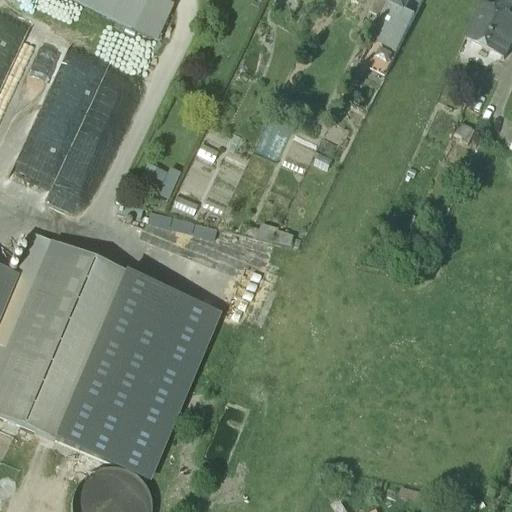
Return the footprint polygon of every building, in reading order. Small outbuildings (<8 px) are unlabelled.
[(173,8),(156,0),(65,0),(155,44),(173,8)] [(391,0),(376,0),(369,16),(381,22),(389,7),(391,0)] [(391,0),(389,7),(404,14),(410,0),(391,0)] [(483,0),(479,10),(490,15),(497,0),(483,0)] [(511,7),(511,0),(497,0),(490,15),(505,22),(511,7)] [(404,14),(389,7),(381,22),(375,36),(400,48),(414,19),(404,14)] [(490,15),(479,10),(464,44),(499,60),(502,61),(511,38),(511,24),(505,22),(490,15)] [(27,52),(24,50),(10,82),(50,100),(72,53),(35,36),(27,52)] [(499,60),(464,44),(457,57),(484,69),(499,60)] [(35,195),(86,206),(90,191),(92,189),(102,147),(99,141),(101,132),(105,130),(108,115),(121,119),(126,97),(136,99),(139,84),(122,80),(108,89),(105,84),(105,87),(111,97),(117,94),(113,108),(101,105),(96,129),(97,131),(86,138),(85,142),(59,158),(44,155),(35,195)] [(495,108),(481,102),(471,128),(485,134),(495,108)] [(160,187),(165,169),(151,165),(146,183),(160,187)] [(176,201),(184,173),(173,170),(165,198),(176,201)] [(15,279),(0,314),(0,422),(53,444),(123,279),(31,240),(15,279)] [(0,314),(15,279),(0,272),(0,314)] [(219,319),(123,279),(53,444),(149,485),(219,319)] [(149,511),(146,497),(137,484),(124,476),(109,473),(93,476),(81,485),(72,498),(69,511),(149,511)]
